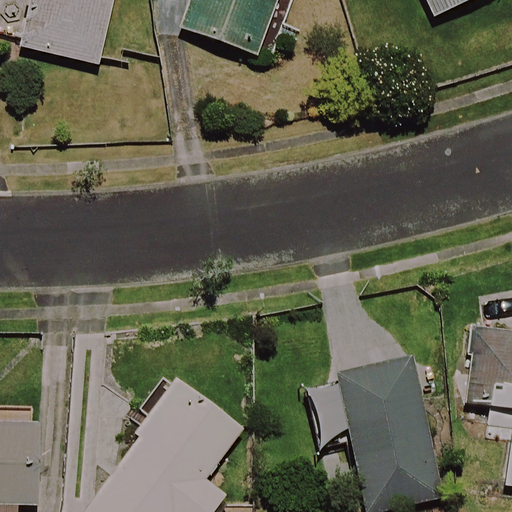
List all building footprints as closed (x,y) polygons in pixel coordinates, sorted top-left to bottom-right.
[(0,0),(0,40),(16,44),(15,52),(95,70),(110,0),(0,0)] [(183,0),(170,37),(251,67),(276,0),(183,0)] [(415,0),(426,24),(480,0),(415,0)] [(511,339),(469,336),(462,410),(509,414),(502,490),(511,491),(511,339)] [(395,511),(439,500),(400,365),(299,394),(313,445),(340,437),(360,511),(395,511)] [(236,427),(166,385),(89,511),(218,511),(224,501),(201,487),(236,427)] [(0,511),(18,511),(24,511),(29,511),(32,429),(0,428),(0,511)]
